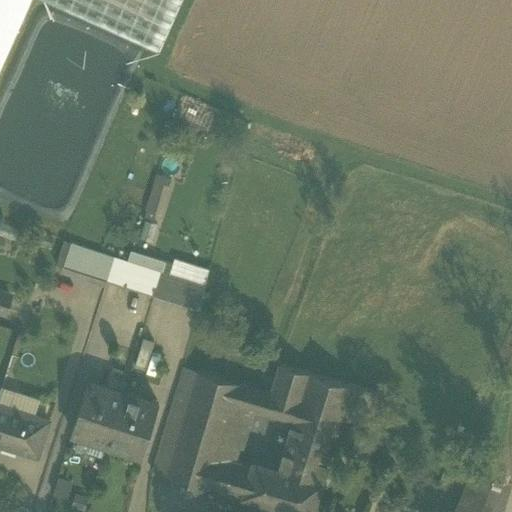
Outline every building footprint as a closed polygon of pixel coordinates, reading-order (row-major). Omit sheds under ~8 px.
[(52,0),(157,50),(179,0),(0,0),(0,68),(30,0),(52,0)] [(146,209),(161,214),(172,176),(157,171),(146,209)] [(114,255),(70,242),(62,266),(106,279),(114,255)] [(132,250),(129,260),(161,270),(169,272),(172,263),(132,250)] [(129,260),(114,255),(106,279),(154,295),(161,270),(129,260)] [(169,272),(161,270),(154,295),(198,308),(206,284),(169,272)] [(10,295),(0,291),(0,310),(5,312),(10,295)] [(293,421),(288,434),(332,448),(341,417),(365,425),(375,393),(281,363),(272,393),(267,412),(293,421)] [(226,493),(235,461),(251,407),(257,388),(183,366),(152,470),(226,493)] [(123,392),(88,381),(71,431),(89,437),(92,438),(95,429),(109,434),(123,392)] [(251,407),(267,412),(272,393),(257,388),(251,407)] [(158,403),(123,392),(109,434),(111,435),(124,439),(121,447),(141,454),(158,403)] [(48,420),(0,402),(0,442),(36,455),(48,420)] [(92,438),(89,437),(85,451),(102,456),(105,446),(108,446),(111,435),(109,434),(95,429),(92,438)] [(332,448),(288,434),(278,468),(253,461),(252,466),(242,498),(289,511),(314,511),(319,498),(316,497),(332,448)] [(242,498),(252,466),(235,461),(226,493),(242,498)] [(453,511),(490,511),(501,487),(470,473),(453,511)]
